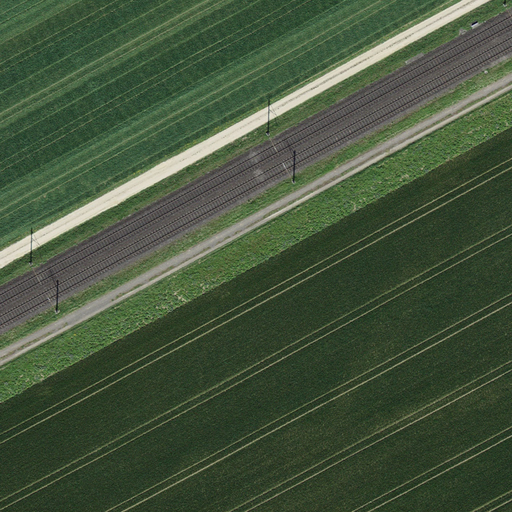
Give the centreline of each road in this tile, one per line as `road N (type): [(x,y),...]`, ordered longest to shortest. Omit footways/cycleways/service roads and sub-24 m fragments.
road 1 (track): [(511,79),(0,358)]
road 2 (track): [(0,261),(480,0)]
